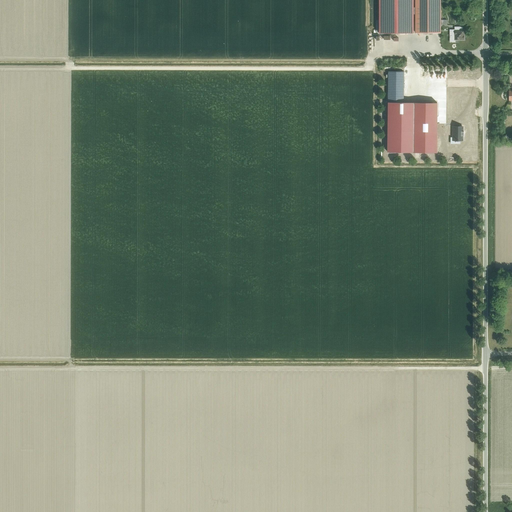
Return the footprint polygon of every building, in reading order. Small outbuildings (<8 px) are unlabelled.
[(413,14),(415,14),(415,7),(413,7),(413,0),(378,0),(379,33),(413,33),(413,14)] [(440,33),(440,0),(414,0),(415,33),(440,33)] [(455,31),(455,41),(465,41),(465,31),(463,31),(463,27),(456,27),(456,31),(455,31)] [(386,74),(386,78),(388,78),(388,102),(403,102),(403,71),(388,71),(388,74),(386,74)] [(455,91),(464,91),(464,81),(455,81),(455,91)] [(418,100),(435,100),(436,94),(425,94),(425,90),(437,90),(437,83),(417,83),(417,90),(424,90),(424,94),(418,94),(418,100)] [(419,100),(419,109),(438,109),(438,100),(419,100)] [(413,102),(403,102),(388,102),(388,114),(387,114),(387,125),(387,146),(387,151),(392,151),(413,152),(413,102)] [(419,119),(419,127),(435,128),(435,120),(419,119)] [(453,127),(453,140),(463,140),(463,135),(464,135),(464,131),(463,131),(463,127),(453,127)]
